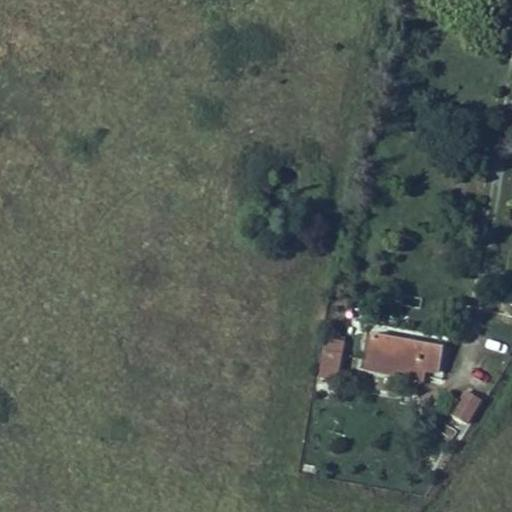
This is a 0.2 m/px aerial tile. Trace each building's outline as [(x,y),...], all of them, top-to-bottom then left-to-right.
[(346,313),(343,336),(409,348),(413,324),(346,313)] [(296,327),(290,358),(310,360),(315,330),(296,327)] [(325,335),(320,375),(341,377),(345,337),(325,335)] [(461,362),(447,354),(432,378),(446,387),(461,362)] [(469,426),(483,399),(465,390),(451,417),(469,426)]
